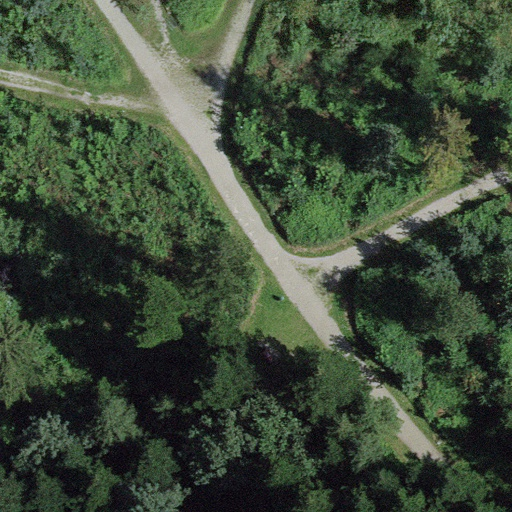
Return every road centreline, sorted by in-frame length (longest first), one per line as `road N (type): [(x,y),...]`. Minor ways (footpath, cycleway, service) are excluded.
road 1 (track): [(479,511),(288,294),(188,109),(0,70)]
road 2 (track): [(288,294),(511,174)]
road 3 (track): [(102,0),(188,109)]
road 4 (track): [(202,128),(244,0)]
